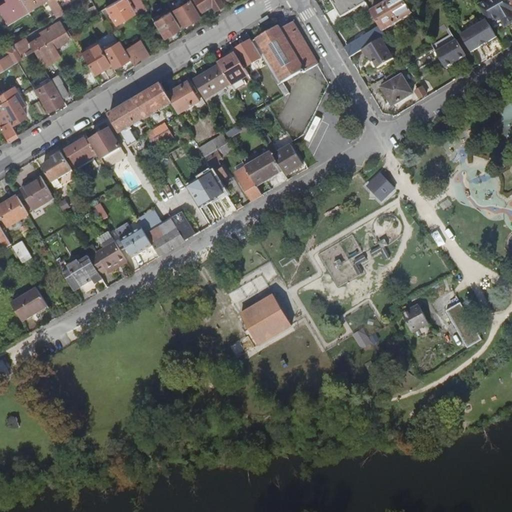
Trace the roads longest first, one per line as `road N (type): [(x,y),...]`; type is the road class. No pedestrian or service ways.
road 1 (residential): [(44,337),(380,136)]
road 2 (residential): [(0,162),(272,0)]
road 3 (residential): [(301,0),(380,136)]
road 4 (residential): [(380,136),(511,58)]
